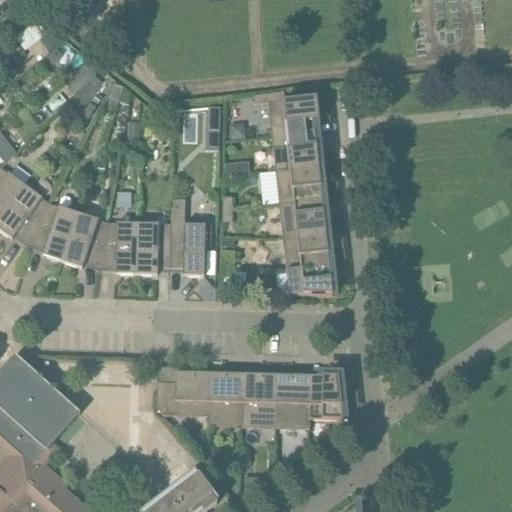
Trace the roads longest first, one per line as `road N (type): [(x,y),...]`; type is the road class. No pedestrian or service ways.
road 1 (residential): [(364,327),(0,311)]
road 2 (residential): [(364,327),(350,106)]
road 3 (residential): [(380,457),(364,327)]
